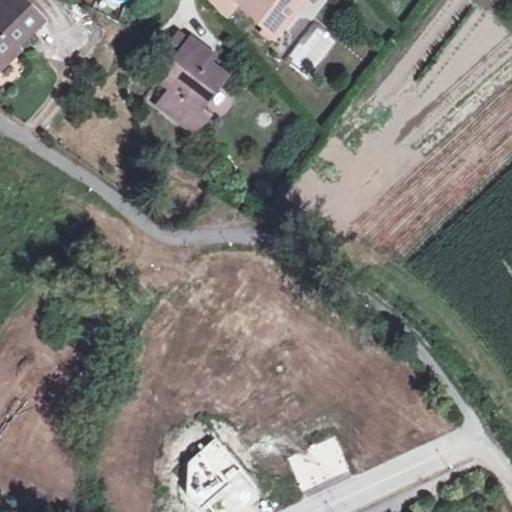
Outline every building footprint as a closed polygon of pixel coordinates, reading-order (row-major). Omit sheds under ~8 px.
[(0,70),(18,53),(16,50),(43,24),(19,0),(2,0),(0,2),(0,70)] [(231,0),(236,3),(253,23),(274,38),(286,24),(304,0),(231,0)] [(284,62),(308,79),(337,38),(312,21),(284,62)] [(172,64),(191,40),(180,32),(161,57),(172,64)] [(205,50),(191,40),(172,64),(159,82),(170,90),(158,106),(196,135),(207,119),(198,112),(224,78),(207,65),(199,59),(205,50)] [(214,57),(205,50),(199,59),(207,65),(214,57)] [(237,343),(225,359),(237,367),(249,351),(237,343)] [(210,391),(190,410),(200,421),(220,401),(210,391)] [(495,489),(485,497),(493,509),(504,501),(495,489)]
